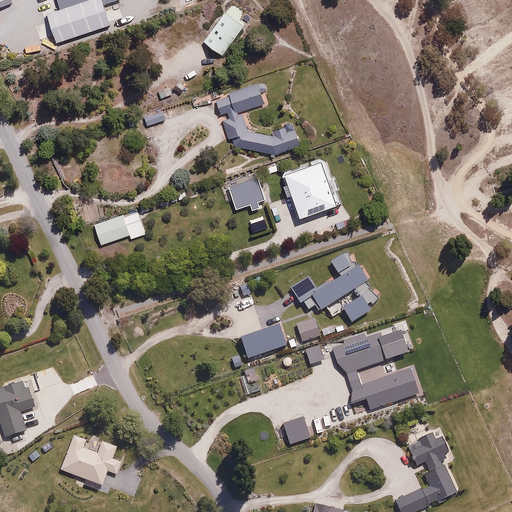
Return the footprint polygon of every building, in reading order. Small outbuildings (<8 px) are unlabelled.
[(243,28),(223,16),(204,46),(224,58),(243,28)] [(267,138),(249,135),(241,116),(267,106),(259,86),(215,103),(234,152),(272,162),(301,153),(294,128),(267,138)] [(267,179),(279,174),(276,165),(264,170),(267,179)] [(294,210),(300,228),(341,214),(325,167),(284,181),(287,192),(271,197),(277,215),(294,210)] [(252,218),(262,214),(259,207),(266,205),(257,181),(228,192),(237,215),(250,211),(252,218)] [(123,215),(93,226),(101,248),(131,237),(123,215)] [(322,340),(315,322),(294,331),(302,349),(322,340)] [(279,329),(241,343),(248,364),(287,350),(279,329)] [(0,424),(7,441),(26,433),(19,415),(35,409),(27,391),(24,392),(19,381),(0,388),(0,424)] [(394,502),(398,511),(419,511),(436,504),(437,507),(459,497),(443,463),(450,460),(438,434),(419,444),(421,449),(409,454),(417,470),(425,466),(429,474),(423,476),(428,486),(394,502)] [(87,441),(73,436),(60,473),(103,487),(108,473),(116,476),(120,463),(115,461),(119,450),(100,444),(97,453),(84,449),(87,441)]
